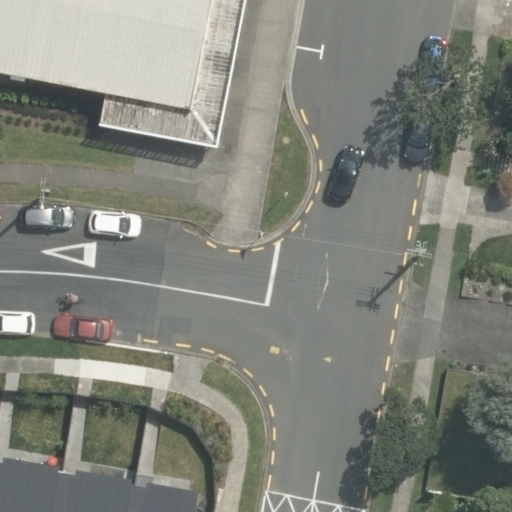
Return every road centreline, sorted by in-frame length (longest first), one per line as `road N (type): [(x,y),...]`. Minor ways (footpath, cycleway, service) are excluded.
road 1 (residential): [(0,276),(89,278),(338,321)]
road 2 (unclassified): [(338,321),(393,0)]
road 3 (unclassified): [(312,511),(338,321)]
